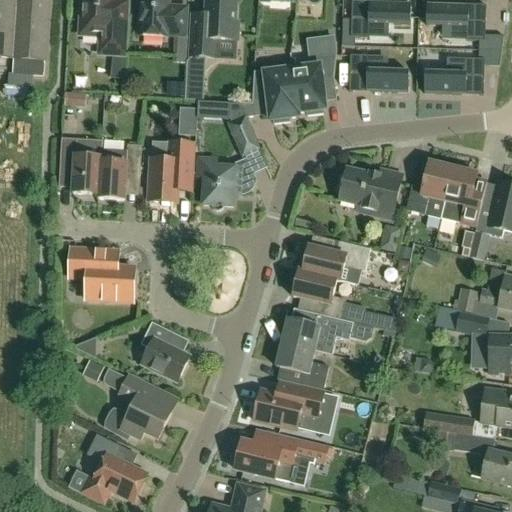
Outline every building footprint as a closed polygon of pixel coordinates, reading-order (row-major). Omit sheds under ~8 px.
[(44,78),(45,62),(47,62),(51,0),(0,0),(0,58),(13,60),(12,76),(44,78)] [(126,57),(128,24),(114,23),(115,0),(83,0),(82,36),(105,38),(104,54),(101,54),(101,55),(114,56),(125,57),(126,57)] [(188,38),(187,38),(188,10),(187,10),(187,14),(175,14),(172,10),(170,10),(170,0),(142,0),(141,37),(168,38),(169,37),(174,37),(172,65),(186,66),(188,38)] [(190,15),(188,63),(185,101),(204,102),(206,59),(216,60),(217,42),(238,43),(239,25),(236,25),(237,0),(208,0),(208,16),(190,15)] [(268,0),(269,10),(299,10),(299,0),(268,0)] [(352,3),(351,39),(370,40),(370,26),(389,26),(411,27),(411,5),(375,4),(375,6),(356,5),(356,3),(352,3)] [(427,5),(427,27),(448,28),(467,29),(467,43),(480,43),(485,43),(486,37),(486,7),(483,7),(483,9),(464,8),(464,7),(427,5)] [(502,53),(504,37),(486,37),(485,43),(480,43),(479,52),(502,53)] [(309,59),(311,69),(294,71),(299,115),(307,114),(308,118),(323,116),(323,112),(326,112),(322,82),(334,80),(338,50),(337,50),(337,51),(336,56),(309,59)] [(485,68),(500,68),(502,53),(479,52),(479,61),(485,62),(485,68)] [(125,57),(114,56),(113,79),(123,80),(125,57)] [(351,57),(350,93),(353,93),(354,91),(372,92),(372,94),(409,95),(410,73),(388,73),(369,72),(369,58),(351,57)] [(425,74),(425,96),(462,97),(462,95),(480,95),(480,97),(484,97),(485,68),(485,62),(479,61),(466,61),(466,75),(447,74),(425,74)] [(266,73),(255,74),(253,101),(268,99),(271,123),(274,122),(275,126),(290,124),(289,120),(299,119),(299,115),(294,71),(266,75),(266,73)] [(64,108),(86,109),(86,98),(65,96),(64,108)] [(198,103),(198,111),(197,120),(203,120),(204,115),(208,115),(209,104),(198,103)] [(250,106),(241,106),(247,120),(257,118),(256,118),(254,105),(250,106)] [(260,151),(247,120),(231,126),(244,157),(260,151)] [(103,151),(104,143),(63,140),(61,171),(75,172),(74,195),(99,197),(99,201),(100,201),(103,151)] [(193,194),(196,146),(154,144),(150,204),(163,204),(165,207),(172,207),(174,205),(178,205),(179,193),(193,194)] [(103,151),(100,201),(126,202),(127,179),(141,180),(143,147),(128,146),(128,153),(103,151)] [(254,178),(253,176),(247,161),(235,166),(235,170),(218,169),(217,165),(215,163),(213,162),(200,161),(199,179),(206,179),(204,207),(212,207),(213,209),(213,210),(214,211),(214,212),(215,212),(216,213),(218,213),(220,213),(221,213),(222,213),(223,212),(224,211),(225,210),(225,209),(226,208),(234,209),(235,197),(242,197),(242,194),(244,194),(246,193),(248,192),(249,191),(251,190),(252,188),(253,186),(254,184),(254,182),(254,180),(254,178)] [(407,213),(429,218),(442,221),(446,204),(454,170),(430,165),(424,191),(413,188),(407,213)] [(454,170),(446,204),(442,221),(477,230),(483,205),(484,202),(488,182),(477,180),(478,176),(454,170)] [(338,195),(343,196),(341,203),(359,207),(358,210),(360,213),(393,221),(403,179),(381,173),(380,177),(372,175),(372,177),(349,172),(347,180),(341,178),(338,195)] [(484,262),(490,237),(502,239),(504,232),(511,234),(511,187),(500,185),(496,205),(484,202),(483,205),(477,230),(476,234),(470,260),(484,262)] [(300,273),(342,283),(345,270),(346,269),(366,274),(372,251),(341,244),(338,256),(310,249),(309,251),(305,252),(303,261),(306,265),(304,273),(300,272),(300,273)] [(134,304),(136,270),(120,269),(121,254),(99,253),(73,251),(71,279),(88,280),(87,301),(134,304)] [(511,278),(506,277),(506,274),(492,271),(487,291),(483,290),(480,304),(511,310),(511,278)] [(342,284),(342,283),(300,273),(298,282),(293,284),(291,293),(294,297),(294,298),(318,304),(315,316),(317,316),(341,322),(346,302),(334,299),(338,283),(342,284)] [(455,302),(455,303),(454,311),(440,309),(440,310),(473,316),(475,304),(479,304),(480,295),(461,291),(459,303),(455,302)] [(474,316),(473,316),(440,310),(435,328),(457,333),(486,339),(490,321),(474,318),(474,316)] [(399,321),(366,314),(363,327),(374,330),(396,335),(399,321)] [(316,353),(333,357),(337,340),(350,343),(354,325),(341,322),(317,316),(314,328),(288,322),(283,345),(316,353)] [(168,347),(175,335),(153,324),(142,346),(150,350),(143,366),(178,384),(191,359),(168,347)] [(511,339),(490,339),(489,376),(509,376),(509,366),(511,366),(511,339)] [(313,365),(316,353),(283,345),(277,368),(303,375),(301,386),(325,392),(330,369),(313,365)] [(121,391),(123,376),(110,374),(108,389),(121,391)] [(128,444),(132,436),(142,441),(145,434),(159,441),(172,414),(158,407),(165,395),(130,378),(129,381),(122,395),(121,396),(137,404),(130,417),(119,411),(114,411),(110,415),(105,423),(104,430),(109,434),(128,444)] [(279,384),(276,396),(261,393),(255,422),(297,432),(301,416),(319,420),(325,395),(279,384)] [(426,414),(423,431),(448,435),(456,435),(482,439),(494,441),(496,427),(497,427),(511,429),(511,400),(504,400),(505,394),(488,392),(484,425),(450,420),(450,418),(426,414)] [(361,425),(378,427),(380,404),(363,403),(361,425)] [(196,431),(202,411),(182,406),(176,426),(196,431)] [(288,484),(292,465),(293,465),(294,459),(325,467),(329,450),(298,443),(259,434),(256,446),(243,443),(236,471),(275,481),(288,484)] [(448,435),(445,452),(454,454),(455,452),(480,456),(482,439),(456,435),(448,435)] [(114,460),(120,448),(121,447),(98,436),(88,456),(104,465),(95,483),(90,480),(83,494),(105,504),(111,492),(134,503),(148,476),(114,460)] [(488,454),(487,457),(482,480),(511,487),(511,458),(492,454),(488,454)] [(415,496),(427,499),(457,507),(462,491),(431,483),(431,484),(419,482),(415,496)] [(232,511),(233,511),(260,511),(265,493),(239,486),(232,511)] [(497,511),(460,503),(458,511),(497,511)]
